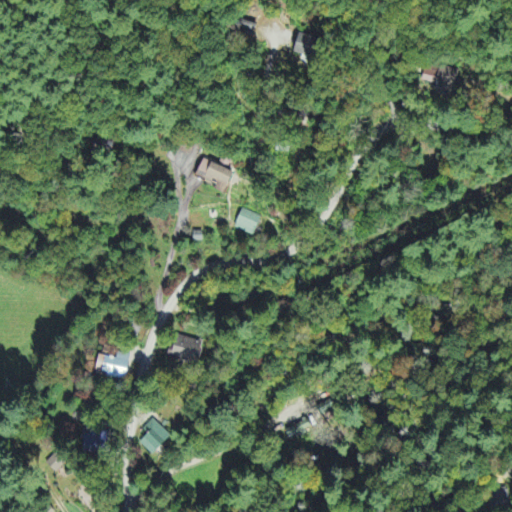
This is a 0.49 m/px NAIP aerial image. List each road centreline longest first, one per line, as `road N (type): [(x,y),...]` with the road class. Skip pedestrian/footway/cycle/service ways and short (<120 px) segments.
road 1 (residential): [(127,511),(134,407),(165,313),(188,279),(215,262),(283,255),(310,234),(382,126),(404,118),(448,126),(511,117)]
road 2 (residential): [(165,313),(161,291),(193,181)]
